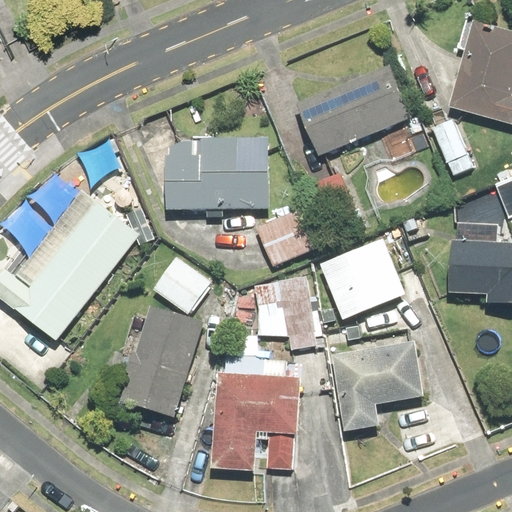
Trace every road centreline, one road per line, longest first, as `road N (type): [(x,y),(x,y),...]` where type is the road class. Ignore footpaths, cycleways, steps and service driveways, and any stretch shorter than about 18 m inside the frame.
road 1 (residential): [(296,0),(102,80),(0,146)]
road 2 (residential): [(117,511),(0,427)]
